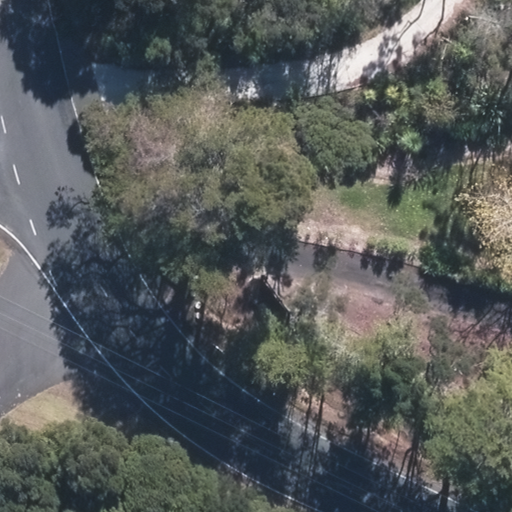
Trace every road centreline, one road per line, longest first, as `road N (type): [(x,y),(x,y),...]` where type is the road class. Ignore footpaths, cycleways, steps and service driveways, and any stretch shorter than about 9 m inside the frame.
road 1 (residential): [(35,118),(94,267),(149,354),(204,409),(271,456),(389,511)]
road 2 (residential): [(11,0),(35,118)]
